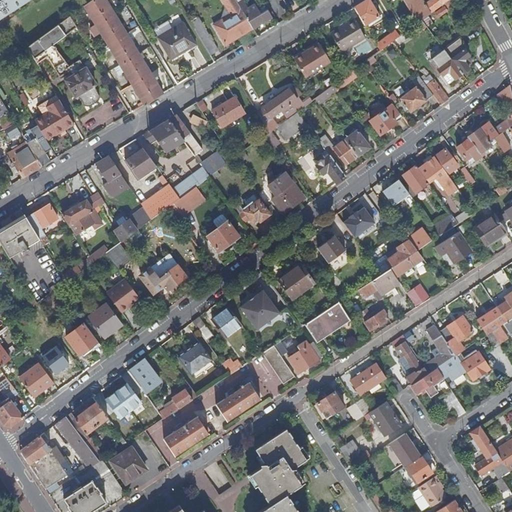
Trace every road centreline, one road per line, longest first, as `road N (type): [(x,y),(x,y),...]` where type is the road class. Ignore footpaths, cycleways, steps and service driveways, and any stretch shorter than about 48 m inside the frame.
road 1 (residential): [(511,67),(3,449)]
road 2 (residential): [(122,511),(511,255)]
road 3 (residential): [(0,207),(342,0)]
